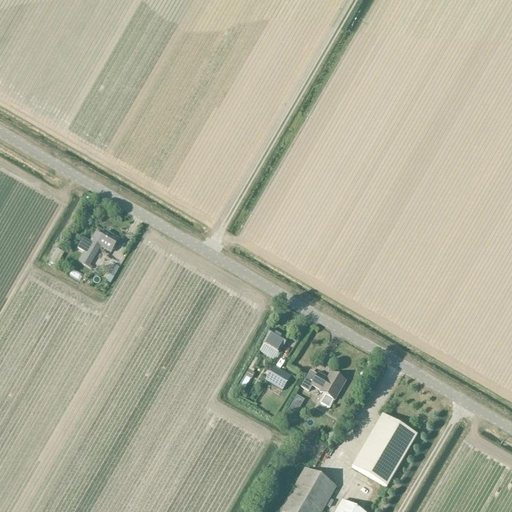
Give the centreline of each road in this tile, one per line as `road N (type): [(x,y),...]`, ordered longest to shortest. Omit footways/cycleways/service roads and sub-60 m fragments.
road 1 (unclassified): [(511,430),(0,133)]
road 2 (track): [(356,0),(208,255)]
road 3 (track): [(401,511),(464,403)]
